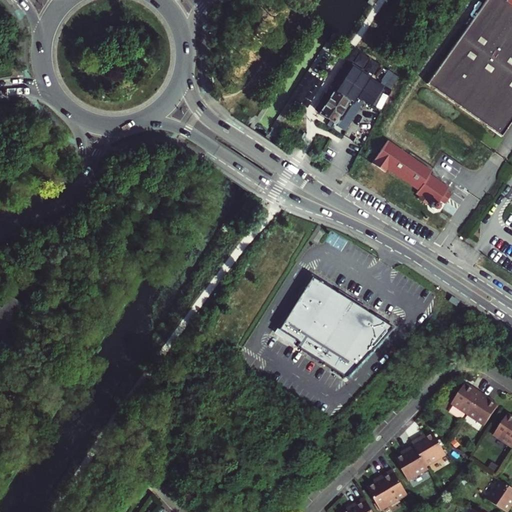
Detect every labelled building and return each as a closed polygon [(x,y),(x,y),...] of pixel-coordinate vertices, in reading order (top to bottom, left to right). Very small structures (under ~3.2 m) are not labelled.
[(501,139),(511,124),(511,4),(508,2),(505,0),(489,0),(428,85),(501,139)] [(319,114),(333,123),(347,102),(349,113),(380,63),(347,53),(334,93),(333,92),(319,114)] [(450,192),(452,189),(433,175),(435,172),(392,141),(376,163),(389,172),(391,169),(422,191),(420,195),(434,205),(434,206),(435,209),(438,211),(441,211),(443,208),(443,204),(442,203),(443,201),(450,192)] [(450,192),(443,201),(447,204),(454,196),(450,192)] [(319,283),(309,278),(270,336),(346,385),(395,331),(379,321),(349,302),(319,283)] [(7,295),(0,306),(0,335),(20,303),(7,295)] [(475,388),(466,382),(453,401),(469,412),(483,391),(476,386),(475,388)] [(483,391),(469,412),(486,423),(499,405),(489,397),(490,396),(483,391)] [(511,415),(508,413),(495,433),(511,445),(511,415)] [(411,439),(413,442),(426,464),(446,453),(434,431),(428,434),(423,437),(421,434),(411,439)] [(395,455),(407,477),(427,466),(426,464),(413,442),(405,447),(406,450),(402,452),(395,455)] [(380,508),(407,493),(392,467),(376,476),(378,479),(375,481),(367,485),(380,508)] [(511,486),(501,479),(488,499),(506,511),(511,504),(511,503),(511,486)] [(373,511),(364,496),(349,504),(351,507),(348,509),(342,511),(373,511)]
